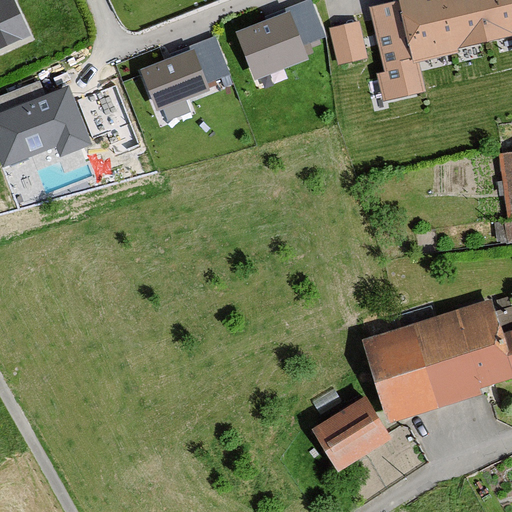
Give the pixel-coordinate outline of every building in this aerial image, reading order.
[(511,0),(387,0),(394,22),(371,28),(388,93),(421,85),(418,72),(511,47),(511,0)] [(0,60),(35,44),(14,1),(0,7),(0,60)] [(326,40),(311,1),(264,19),(267,25),(236,37),(255,86),(309,64),(303,49),(326,40)] [(367,61),(358,24),(329,31),(338,68),(367,61)] [(231,78),(215,38),(168,57),(171,63),(140,75),(157,117),(210,96),(206,87),(231,78)] [(73,73),(0,97),(0,157),(3,167),(94,136),(73,73)] [(511,152),(494,155),(510,257),(511,256),(511,152)] [(479,303),(355,342),(380,421),(504,381),(490,336),(479,303)] [(511,329),(490,336),(504,381),(511,378),(511,329)] [(355,396),(301,431),(328,473),(382,438),(355,396)]
